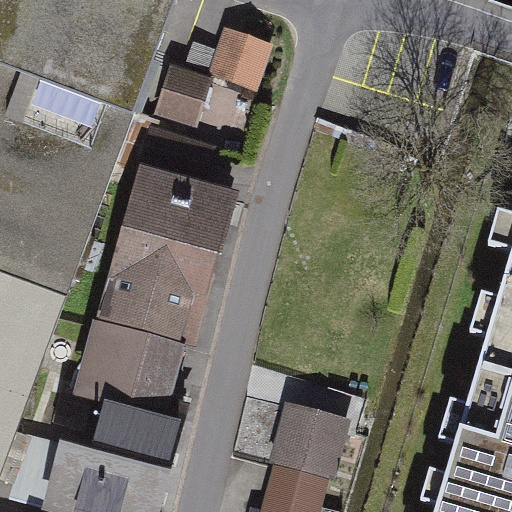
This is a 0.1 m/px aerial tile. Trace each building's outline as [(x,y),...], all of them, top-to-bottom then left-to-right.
[(198,20),(145,0),(22,0),(0,60),(0,495),(19,503),(33,448),(198,20)] [(279,56),(238,42),(221,89),(262,104),(279,56)] [(224,97),(184,82),(165,133),(205,148),(224,97)] [(226,161),(161,140),(149,177),(214,198),(226,161)] [(155,196),(113,337),(221,367),(260,227),(155,196)] [(511,234),(510,234),(462,417),(511,429),(511,234)] [(201,438),(221,367),(113,337),(91,406),(123,417),(201,438)] [(123,417),(110,468),(188,486),(201,438),(123,417)] [(511,511),(511,429),(462,417),(439,511),(511,511)] [(341,511),(362,450),(302,430),(274,511),(341,511)] [(181,511),(188,486),(110,468),(33,448),(19,503),(16,511),(181,511)]
